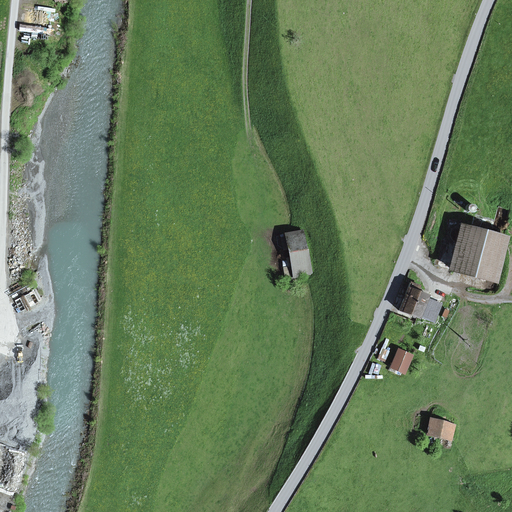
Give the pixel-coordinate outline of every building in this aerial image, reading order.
[(466,211),(468,213),(472,212),(474,209),(472,205),(470,204),(467,205),(466,206),(465,209),(466,211)] [(463,227),(452,270),(491,280),(503,237),(463,227)] [(286,235),(294,277),(312,274),(303,232),(286,235)] [(432,306),(424,303),(426,299),(427,295),(418,291),(420,287),(409,283),(399,311),(418,318),(419,317),(433,323),(440,305),(433,302),(432,306)] [(398,349),(390,368),(404,374),(412,356),(398,349)] [(438,445),(448,447),(454,424),(431,418),(426,434),(440,438),(438,445)]
